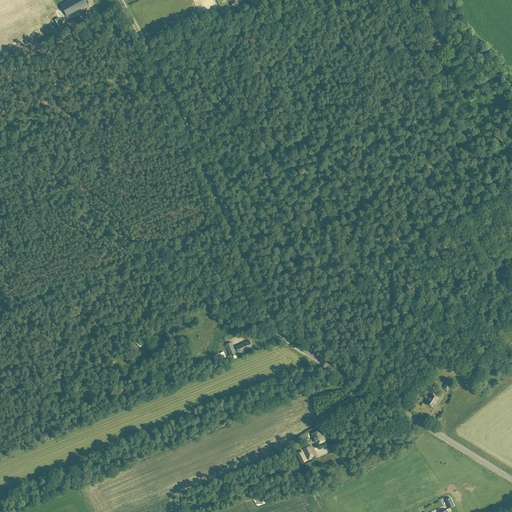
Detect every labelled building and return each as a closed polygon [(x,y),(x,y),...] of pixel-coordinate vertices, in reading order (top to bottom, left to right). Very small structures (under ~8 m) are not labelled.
[(75,0),(62,8),(66,16),(87,5),(84,0),(75,0)] [(66,22),(68,27),(78,23),(76,18),(66,22)] [(238,352),(243,350),(252,347),(250,341),(236,346),(238,352)] [(236,353),(232,342),(226,345),(231,356),(236,353)] [(431,386),(435,388),(441,379),(437,376),(431,386)] [(447,382),(442,389),(447,392),(451,385),(447,382)] [(432,407),(434,404),(435,404),(439,398),(432,394),(426,403),(432,407)] [(320,430),(312,434),(317,445),(325,441),(320,430)] [(313,456),(309,446),(304,449),(308,458),(313,456)] [(307,460),(302,451),(297,454),(301,463),(307,460)] [(454,506),(451,498),(446,500),(449,508),(454,506)]
